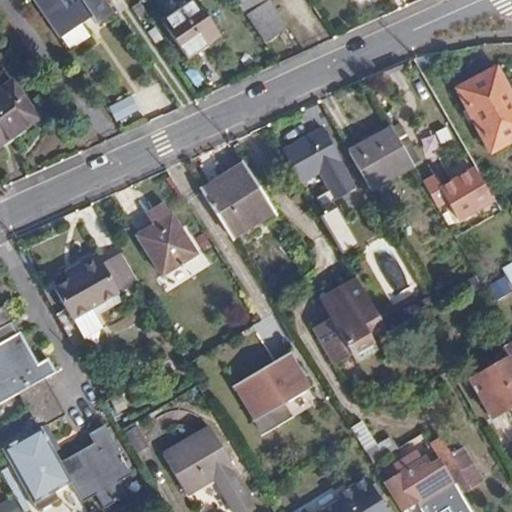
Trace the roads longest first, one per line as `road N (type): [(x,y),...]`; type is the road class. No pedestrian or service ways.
road 1 (residential): [(478,0),(0,222)]
road 2 (unknown): [(132,160),(14,0)]
